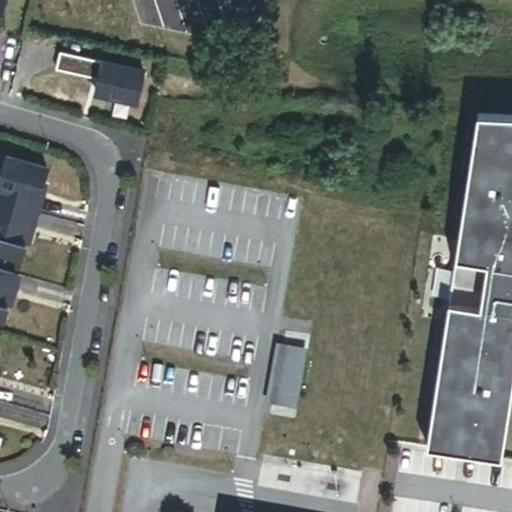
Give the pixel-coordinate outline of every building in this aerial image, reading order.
[(101,72),(103,63),(60,55),(56,71),(87,77),(89,69),(101,72)] [(142,70),(103,63),(101,72),(100,80),(97,94),(136,101),(142,70)] [(89,69),(87,77),(100,80),(101,72),(89,69)] [(511,115),(479,114),(428,449),(503,460),(511,402),(511,115)] [(48,168),(8,156),(0,184),(0,251),(22,258),(48,168)] [(17,275),(0,270),(0,318),(4,320),(17,275)]
